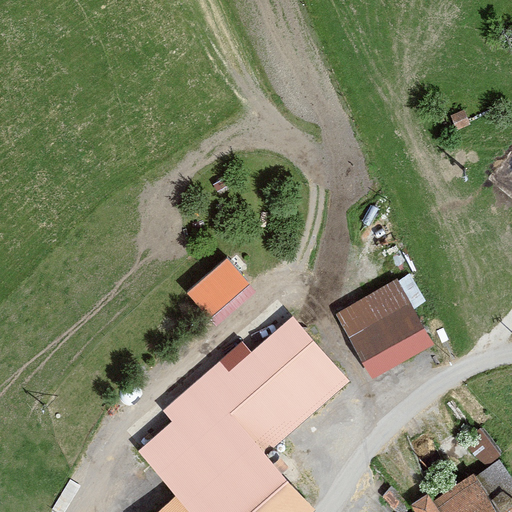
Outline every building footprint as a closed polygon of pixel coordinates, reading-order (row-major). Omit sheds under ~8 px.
[(465,111),(451,116),(457,131),(471,125),(465,111)] [(187,293),(217,327),(256,292),(226,259),(187,293)] [(335,314),(372,379),(434,345),(414,309),(427,302),(411,274),(398,281),(398,279),(335,314)] [(172,422),(138,451),(176,495),(156,511),(314,511),(316,511),(266,454),(349,381),(293,317),(252,352),(243,341),(162,411),(172,422)] [(437,331),(442,343),(449,340),(443,328),(437,331)] [(481,423),(465,436),(482,458),(498,446),(481,423)] [(496,511),(472,475),(433,502),(428,494),(410,505),(415,511),(496,511)] [(51,511),(65,511),(81,486),(70,479),(51,511)]
